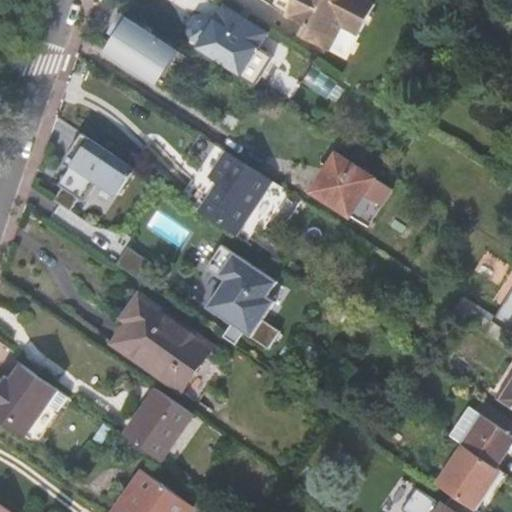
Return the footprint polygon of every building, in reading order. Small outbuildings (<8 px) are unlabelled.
[(376,3),(369,0),(293,0),(286,15),(310,27),(305,37),(330,50),(344,25),(360,34),(376,3)] [(269,32),(226,6),(214,24),(212,23),(209,23),(200,37),(201,39),(204,41),(199,48),(243,75),(270,33),(269,32)] [(119,36),(109,51),(156,81),(177,49),(124,16),(113,32),(119,36)] [(313,88),(323,72),(298,57),(288,73),(313,88)] [(85,133),(59,181),(88,197),(96,182),(121,195),(139,162),(85,133)] [(273,180),(229,152),(211,178),(220,184),(201,212),(236,235),(273,180)] [(339,154),(314,192),(352,217),(377,179),(339,154)] [(196,223),(168,264),(201,287),(230,246),(196,223)] [(128,251),(121,261),(139,273),(146,264),(128,251)] [(511,294),(494,323),(511,334),(511,294)] [(129,322),(128,323),(201,374),(218,351),(139,296),(124,318),(129,322)] [(201,374),(128,323),(114,342),(187,393),(201,374)] [(39,376),(25,366),(13,382),(0,399),(0,419),(25,438),(59,390),(39,376)] [(511,382),(501,400),(511,406),(511,382)] [(159,390),(126,438),(161,462),(194,415),(159,390)] [(511,435),(485,417),(466,446),(499,468),(511,448),(511,435)] [(466,446),(439,485),(477,511),(504,471),(499,468),(466,446)] [(125,506),(120,511),(191,511),(194,508),(144,474),(127,499),(129,500),(134,504),(130,510),(125,506)] [(404,511),(405,511),(430,511),(439,499),(420,487),(404,511)] [(12,511),(0,503),(0,511),(12,511)]
